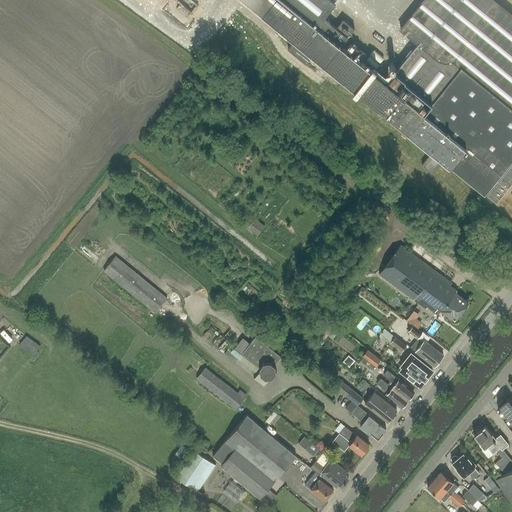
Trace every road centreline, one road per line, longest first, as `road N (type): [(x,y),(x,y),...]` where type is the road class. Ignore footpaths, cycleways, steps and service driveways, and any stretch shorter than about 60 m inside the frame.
road 1 (tertiary): [(342,511),(511,295)]
road 2 (unclassified): [(399,511),(511,371)]
